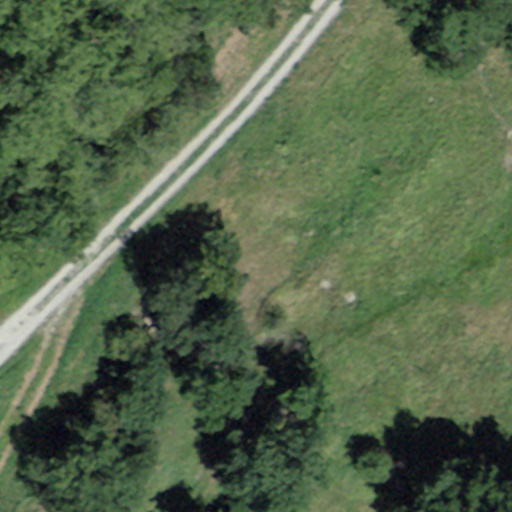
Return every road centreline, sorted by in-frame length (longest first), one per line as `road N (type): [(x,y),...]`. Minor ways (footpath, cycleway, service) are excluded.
road 1 (track): [(326,0),(199,146),(0,349)]
road 2 (track): [(63,286),(64,322),(0,444)]
